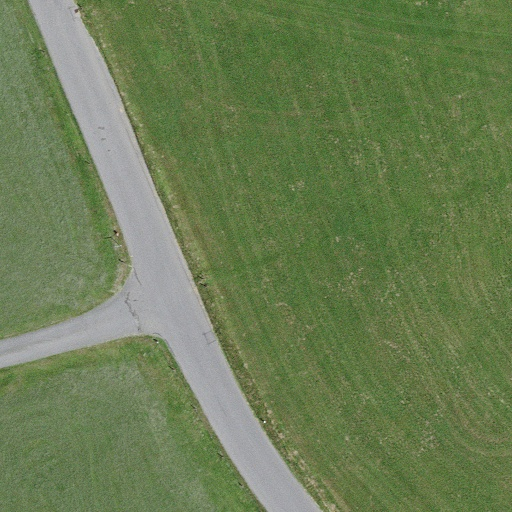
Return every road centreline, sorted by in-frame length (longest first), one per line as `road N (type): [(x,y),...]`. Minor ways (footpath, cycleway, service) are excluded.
road 1 (unclassified): [(53,0),(176,303),(235,426),(297,511)]
road 2 (track): [(176,303),(0,355)]
